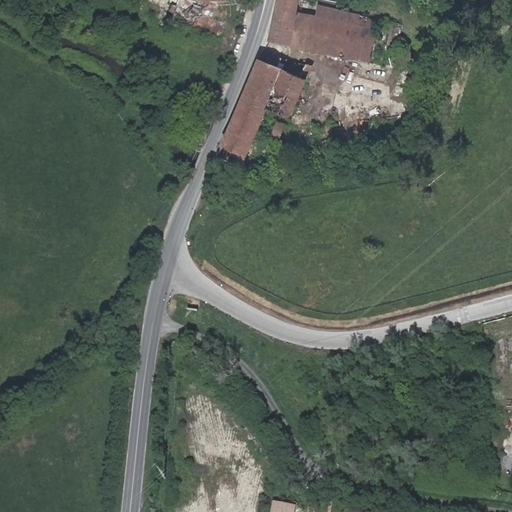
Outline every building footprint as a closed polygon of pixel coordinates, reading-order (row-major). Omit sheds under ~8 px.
[(134,0),(132,9),(210,31),(217,0),(134,0)] [(277,0),(266,41),(369,64),(372,52),(377,31),(379,21),(339,12),(337,21),(315,16),(296,10),(298,0),(277,0)] [(339,12),(339,11),(317,6),(315,16),(337,21),(339,12)] [(403,26),(379,21),(377,31),(386,34),(383,39),(379,38),(377,43),(383,46),(381,55),(372,52),(369,64),(393,69),(400,37),(401,38),(403,26)] [(311,67),(262,54),(241,104),(218,158),(243,168),(274,163),(275,149),(275,137),(254,139),(267,110),(289,120),(311,67)] [(323,141),(296,146),(297,160),(381,148),(377,120),(320,128),(323,141)] [(274,501),(273,511),(296,511),(298,503),(274,501)]
